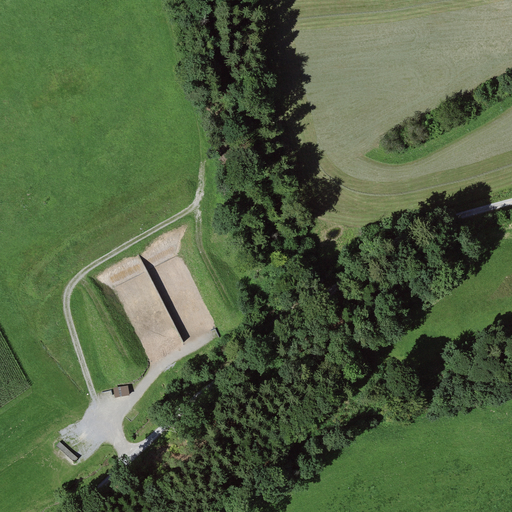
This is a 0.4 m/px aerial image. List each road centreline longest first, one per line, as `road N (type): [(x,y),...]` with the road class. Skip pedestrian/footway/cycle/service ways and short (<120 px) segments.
road 1 (track): [(69,511),(354,269),(447,219),(511,202)]
road 2 (track): [(131,455),(97,404),(67,291),(86,270),(189,210),(201,183)]
